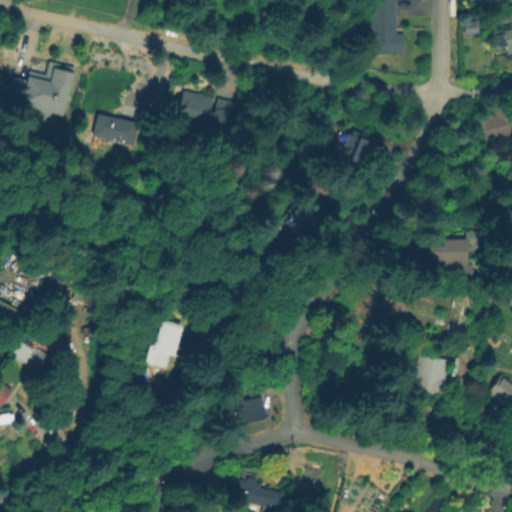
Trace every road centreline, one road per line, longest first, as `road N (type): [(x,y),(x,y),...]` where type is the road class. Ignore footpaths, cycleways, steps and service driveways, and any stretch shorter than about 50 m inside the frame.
road 1 (residential): [(511,86),(439,98),(279,74),(0,7)]
road 2 (residential): [(442,0),(439,98),(401,190),(290,330),(297,433)]
road 3 (residential): [(511,487),(297,433),(208,455),(154,482),(154,511)]
